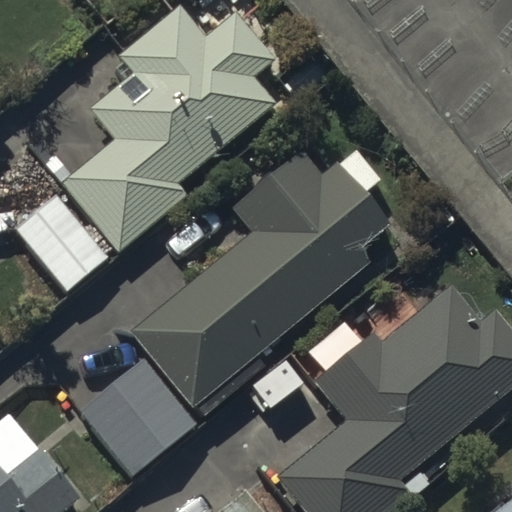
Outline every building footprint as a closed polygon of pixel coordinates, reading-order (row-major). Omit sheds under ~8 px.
[(111,134),(59,180),(119,249),(184,193),(174,182),(271,98),(251,75),(272,56),(232,10),(204,35),(176,3),(117,53),(131,69),(87,107),(111,134)] [(249,231),(127,329),(189,406),(194,402),(202,412),(262,363),(254,353),(369,260),(357,246),(390,220),(366,191),(380,180),(353,146),(333,162),(336,165),(321,177),(298,148),(228,205),(249,231)] [(54,192),(12,227),(63,291),(106,256),(54,192)] [(342,416),(273,473),(304,511),(380,511),(406,491),(410,497),(426,483),(411,464),(511,382),(511,334),(489,306),(473,319),(447,287),(380,342),(368,329),(310,376),(342,416)] [(194,422),(140,357),(75,411),(129,476),(194,422)] [(0,511),(55,511),(75,496),(34,445),(2,471),(0,467),(0,511)] [(258,511),(237,487),(206,511),(258,511)] [(511,511),(511,493),(489,511),(511,511)]
